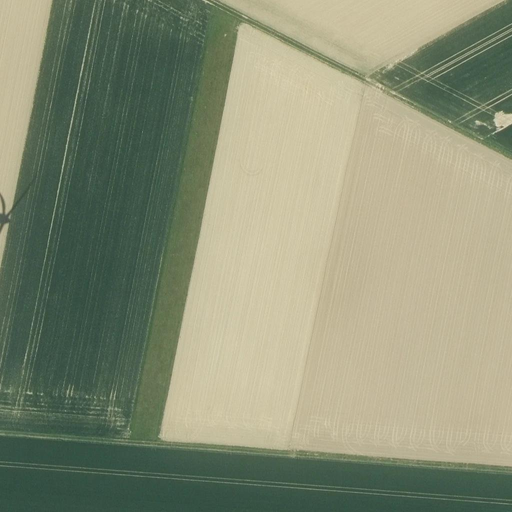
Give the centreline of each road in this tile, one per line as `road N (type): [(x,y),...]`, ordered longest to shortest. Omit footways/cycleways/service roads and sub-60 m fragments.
road 1 (track): [(511,473),(0,433)]
road 2 (track): [(204,0),(511,157)]
road 3 (track): [(511,13),(377,87)]
